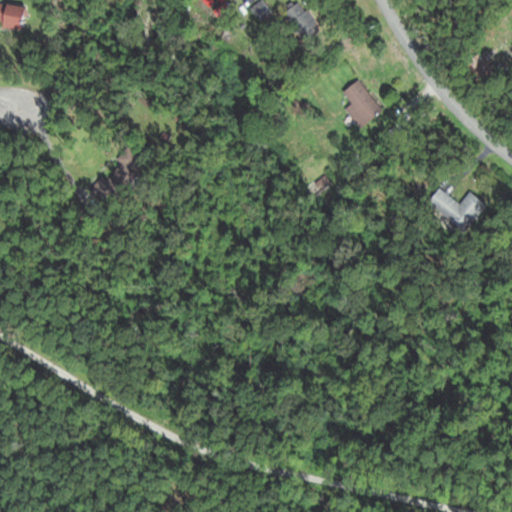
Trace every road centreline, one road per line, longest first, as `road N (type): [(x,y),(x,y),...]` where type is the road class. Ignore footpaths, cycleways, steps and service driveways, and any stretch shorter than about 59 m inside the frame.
road 1 (residential): [(465,511),(200,447),(0,330)]
road 2 (residential): [(511,157),(439,87),(382,0)]
